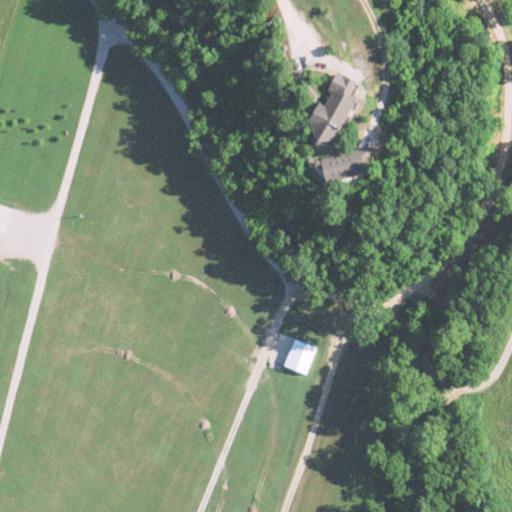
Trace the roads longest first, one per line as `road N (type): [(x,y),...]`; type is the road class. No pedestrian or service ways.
road 1 (residential): [(474,511),(453,462),(444,384),(427,353),(375,306),(310,283),(269,252),(175,94),(98,0)]
road 2 (residential): [(427,353),(456,272),(511,217)]
